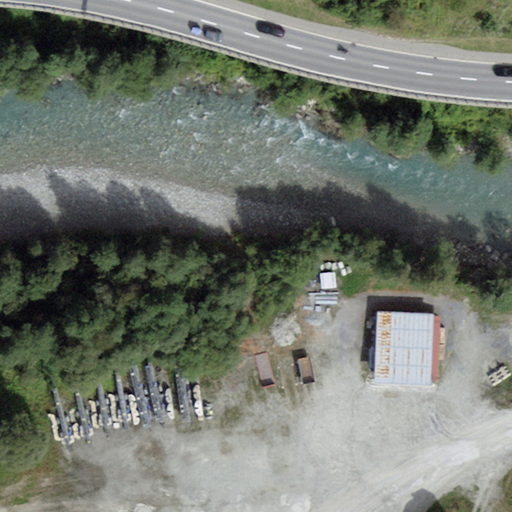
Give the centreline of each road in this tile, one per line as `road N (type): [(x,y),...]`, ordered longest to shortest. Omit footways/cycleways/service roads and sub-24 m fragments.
road 1 (primary): [(126,0),(321,55),(511,82)]
road 2 (unknown): [(373,511),(410,477),(511,430)]
